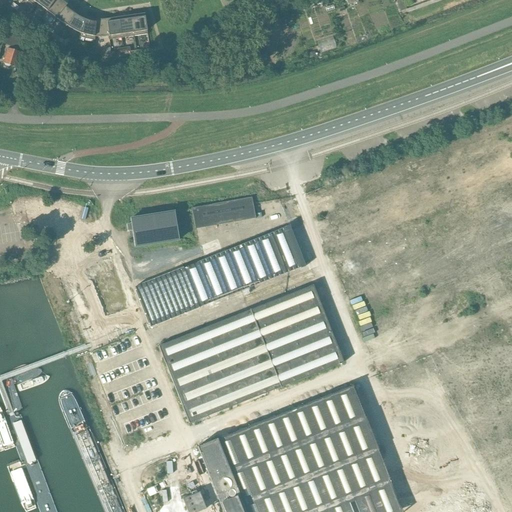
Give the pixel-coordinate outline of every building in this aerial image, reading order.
[(46,11),(54,0),(38,0),(34,7),(35,7),(37,4),(46,11)] [(56,19),(67,5),(60,0),(54,0),(46,11),(56,19)] [(401,0),(400,0),(396,2),(400,12),(406,10),(401,0)] [(56,19),(65,25),(66,26),(77,12),(67,5),(56,19)] [(77,12),(66,26),(70,28),(74,31),(79,33),(86,17),(83,16),(80,14),(77,12)] [(131,16),(134,36),(147,34),(144,14),(131,16)] [(134,36),(131,16),(119,18),(122,38),(134,36)] [(95,37),(97,20),(93,19),(90,18),(86,17),(79,33),(78,36),(83,38),(89,40),(94,40),(95,37)] [(122,38),(119,18),(105,20),(108,37),(108,40),(122,38)] [(108,37),(105,20),(103,20),(100,20),(97,20),(95,37),(99,37),(104,37),(108,37)] [(13,47),(12,50),(7,48),(3,63),(4,63),(5,65),(8,66),(10,65),(16,67),(24,39),(6,33),(2,43),(13,47)] [(191,208),(195,230),(255,219),(253,205),(251,198),(191,208)] [(132,231),(132,232),(134,248),(179,241),(174,211),(130,218),(131,223),(126,225),(127,231),(132,231)] [(284,228),(134,287),(150,327),(300,268),(305,267),(289,225),(284,227),(284,228)] [(158,346),(189,424),(343,363),(312,285),(158,346)] [(217,439),(197,447),(222,511),(401,511),(388,479),(352,386),(217,440),(217,439)] [(21,419),(10,423),(26,466),(37,462),(21,419)] [(182,498),(187,511),(197,511),(206,509),(199,492),(182,498)]
